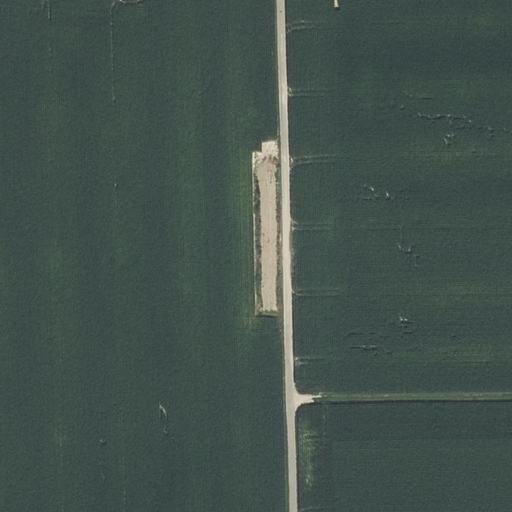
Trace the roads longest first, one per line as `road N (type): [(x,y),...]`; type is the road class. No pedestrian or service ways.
road 1 (track): [(289,402),(280,0)]
road 2 (track): [(289,402),(511,396)]
